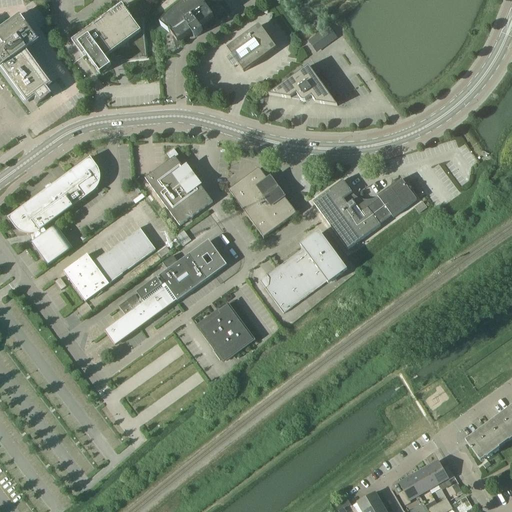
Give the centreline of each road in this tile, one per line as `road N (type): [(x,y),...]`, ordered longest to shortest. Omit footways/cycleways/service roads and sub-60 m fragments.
road 1 (tertiary): [(511,22),(478,83),(421,129),(354,148),(296,146)]
road 2 (tertiary): [(212,123),(174,116),(89,125),(0,181)]
road 3 (unknown): [(229,116),(235,88),(215,65),(225,45),(260,27),(283,58),(234,101)]
road 4 (unknown): [(303,223),(316,227),(349,271),(322,296),(283,319),(244,270)]
road 5 (unclassified): [(99,375),(238,279),(247,263)]
road 6 (unclassified): [(99,375),(0,247)]
road 7 (unclassified): [(247,263),(308,217),(290,181),(296,146)]
road 8 (unclassified): [(247,263),(208,182),(212,123)]
road 9 (unknown): [(181,106),(177,61),(241,0)]
